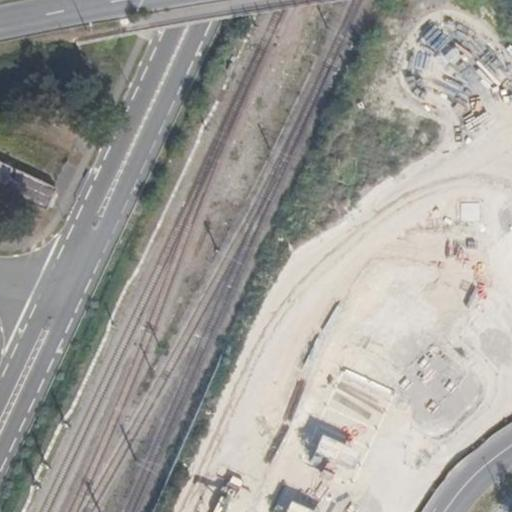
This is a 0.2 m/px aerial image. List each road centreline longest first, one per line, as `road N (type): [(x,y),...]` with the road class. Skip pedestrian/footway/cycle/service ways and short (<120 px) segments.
road 1 (unknown): [(511,384),(434,373),(338,392),(295,415),(199,511)]
road 2 (tertiary): [(71,307),(212,0)]
road 3 (tertiary): [(182,0),(53,304)]
road 4 (tertiary): [(0,459),(71,307)]
road 5 (secondary): [(0,24),(135,0)]
road 6 (tertiary): [(53,304),(0,413)]
